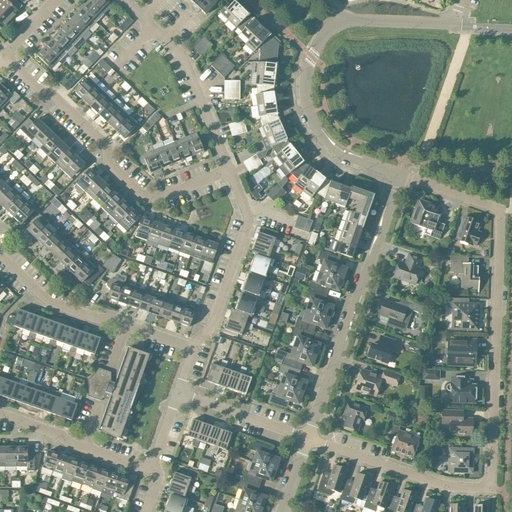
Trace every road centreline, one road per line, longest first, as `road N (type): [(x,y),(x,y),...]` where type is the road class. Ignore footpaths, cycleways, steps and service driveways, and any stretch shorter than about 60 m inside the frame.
road 1 (residential): [(400,175),(497,210),(490,486),(446,485),(306,435)]
road 2 (residential): [(228,169),(157,198),(141,195),(107,163),(103,144),(3,53)]
road 3 (residential): [(306,435),(400,175)]
road 4 (residential): [(400,175),(344,155),(308,112),(302,89),(311,57),(323,31),(341,18)]
road 5 (residential): [(192,347),(47,301),(0,255)]
road 6 (residential): [(228,169),(181,53),(125,0)]
road 7 (residential): [(192,347),(209,331),(248,218),(228,169)]
road 8 (residential): [(154,472),(0,414)]
road 9 (residential): [(306,435),(176,392)]
